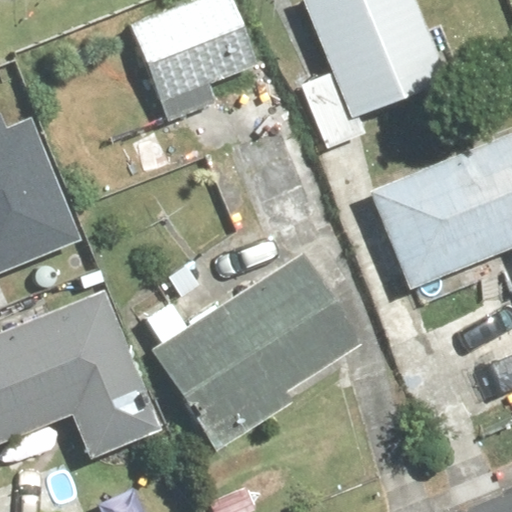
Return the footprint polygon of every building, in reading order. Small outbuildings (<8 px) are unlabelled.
[(237,0),(164,0),(127,15),(168,119),(269,80),(237,0)] [(424,0),(304,0),(349,117),(454,78),(424,0)] [(66,73),(28,94),(53,141),(92,120),(66,73)] [(511,117),(371,173),(414,283),(511,244),(511,117)] [(0,272),(66,247),(17,118),(0,124),(0,272)] [(302,243),(147,346),(214,445),(369,342),(302,243)] [(101,279),(0,318),(0,434),(72,406),(90,450),(158,424),(101,279)]
